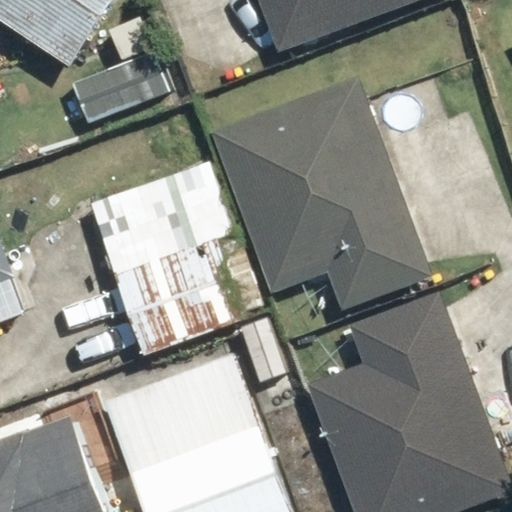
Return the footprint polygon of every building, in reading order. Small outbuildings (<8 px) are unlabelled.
[(126,0),(4,0),(0,6),(0,8),(83,64),(126,0)] [(269,0),(289,51),(424,0),(269,0)] [(442,276),(367,75),(220,130),(281,293),(339,272),(353,309),(442,276)] [(275,309),(218,159),(100,204),(157,354),(275,309)] [(463,511),(511,494),(511,453),(450,289),(359,324),(373,362),(318,382),(367,511),(463,511)] [(0,511),(304,511),(246,351),(113,400),(117,409),(86,420),(82,411),(0,440),(0,511)]
